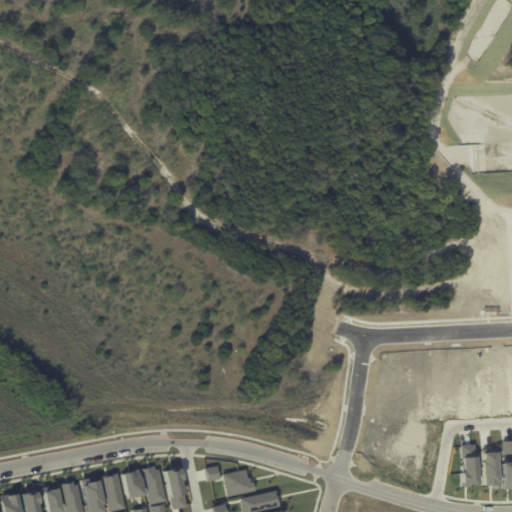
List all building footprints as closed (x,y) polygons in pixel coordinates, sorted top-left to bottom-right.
[(482,308),(497,307),(497,314),(482,315),(482,308)] [(500,489),(499,462),(511,462),(511,486),(509,486),(509,488),(500,489)] [(140,468),(157,465),(165,500),(148,504),(140,468)] [(204,468),(215,465),(218,478),(207,481),(204,468)] [(163,471),(180,467),(187,498),(183,499),(185,506),(172,509),(163,471)] [(254,489),(226,495),(221,472),(244,468),(246,476),(248,476),(249,480),(252,480),(254,489)] [(122,473),(139,469),(144,494),(128,497),(122,473)] [(115,473),(123,507),(108,511),(101,476),(115,473)] [(65,511),(59,483),(75,480),(82,511),(65,511)] [(99,480),(106,511),(89,511),(82,484),(99,480)] [(58,488),(63,511),(58,511),(48,511),(44,491),(58,488)] [(240,511),(245,511),(275,506),(272,490),(237,498),(240,511)] [(25,511),(21,493),(33,491),(37,511),(25,511)] [(18,493),(21,511),(4,511),(1,497),(18,493)] [(162,511),(161,503),(147,506),(148,511),(162,511)]
